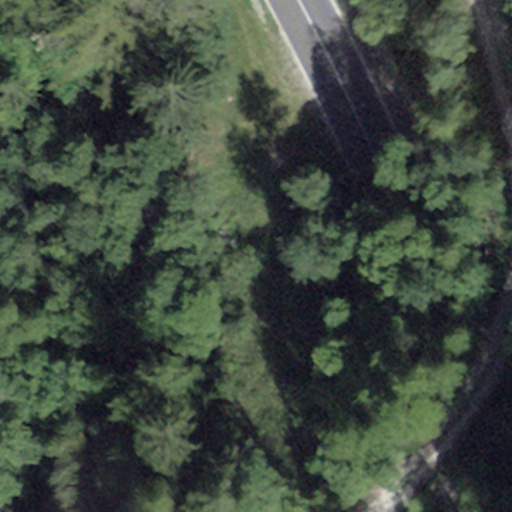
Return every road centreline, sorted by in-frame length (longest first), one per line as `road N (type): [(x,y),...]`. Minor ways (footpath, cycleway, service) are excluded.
road 1 (secondary): [(297,0),(459,340),(511,503)]
road 2 (track): [(378,511),(451,435),(511,319)]
